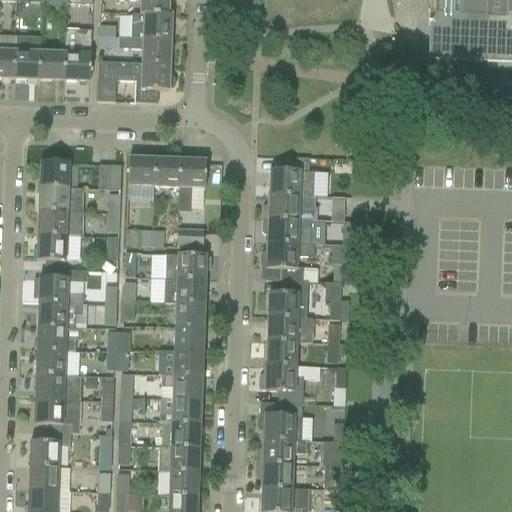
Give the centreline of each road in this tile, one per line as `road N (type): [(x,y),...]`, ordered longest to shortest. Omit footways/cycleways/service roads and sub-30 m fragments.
road 1 (residential): [(227,511),(241,169),(216,129),(192,124)]
road 2 (residential): [(0,429),(9,121)]
road 3 (unclassified): [(378,511),(386,335),(402,304),(421,300)]
road 4 (residential): [(192,124),(9,121)]
road 5 (residential): [(192,124),(193,60),(212,0)]
